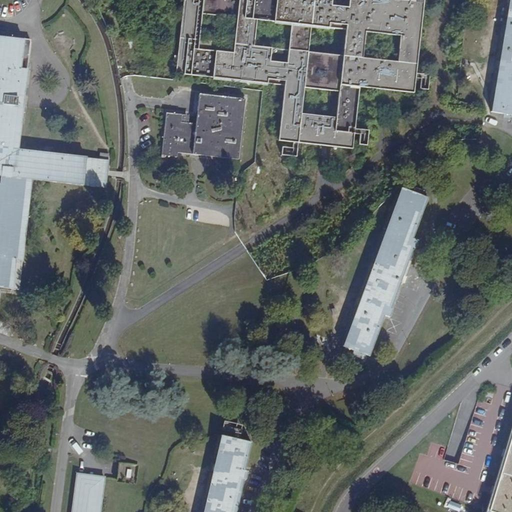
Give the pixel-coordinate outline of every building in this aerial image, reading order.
[(184,0),(177,75),(288,86),(282,144),(357,152),(363,89),(418,94),(427,0),(184,0)] [(511,0),(510,0),(492,112),(511,115),(511,0)] [(107,187),(110,155),(101,154),(100,159),(18,151),(29,40),(0,36),(0,175),(3,175),(2,184),(0,183),(0,287),(12,289),(15,260),(22,260),(30,179),(107,187)] [(238,159),(244,99),(200,94),(196,124),(181,122),(182,115),(166,113),(162,155),(178,157),(178,153),(238,159)] [(389,232),(354,351),(368,356),(383,315),(389,317),(392,309),(390,308),(412,247),(415,248),(417,241),(411,238),(426,197),(402,188),(386,231),(389,232)] [(343,346),(354,351),(389,232),(386,231),(343,346)] [(249,442),(221,436),(204,511),(234,511),(242,479),(246,480),(248,471),(243,470),(249,442)] [(511,511),(511,437),(490,511),(493,511),(511,511)] [(98,511),(103,478),(77,475),(72,511),(98,511)] [(448,481),(422,481),(423,489),(448,488),(448,498),(462,498),(461,482),(454,482),(454,485),(449,485),(448,481)]
